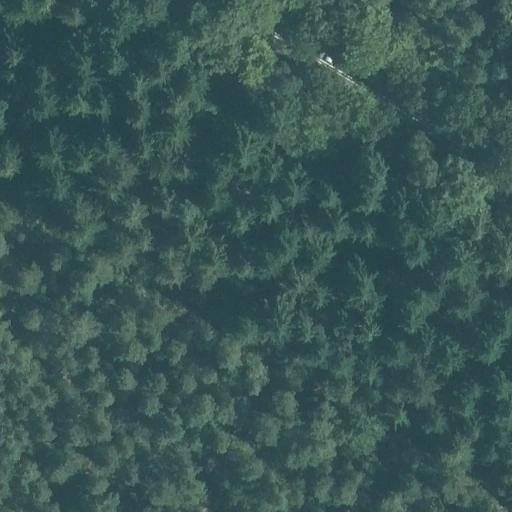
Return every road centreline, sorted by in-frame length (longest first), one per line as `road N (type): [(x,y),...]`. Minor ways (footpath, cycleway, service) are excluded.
road 1 (track): [(511,492),(39,217)]
road 2 (primary): [(511,174),(214,0)]
